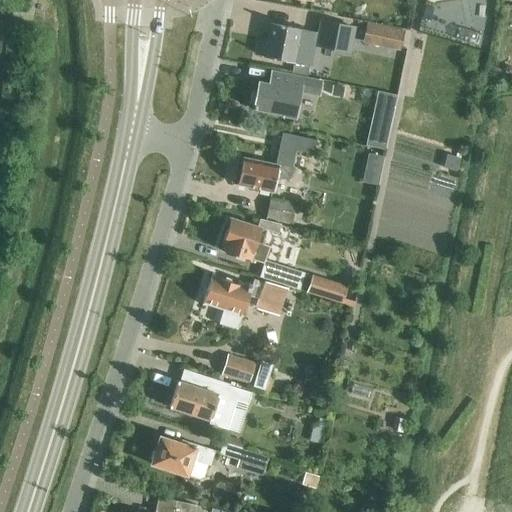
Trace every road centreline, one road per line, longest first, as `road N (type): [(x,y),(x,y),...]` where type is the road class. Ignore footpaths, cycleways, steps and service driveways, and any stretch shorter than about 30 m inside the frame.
road 1 (secondary): [(132,126),(25,511)]
road 2 (residential): [(72,511),(184,142)]
road 3 (residential): [(184,142),(215,17),(203,0)]
road 4 (secondary): [(145,0),(132,126)]
